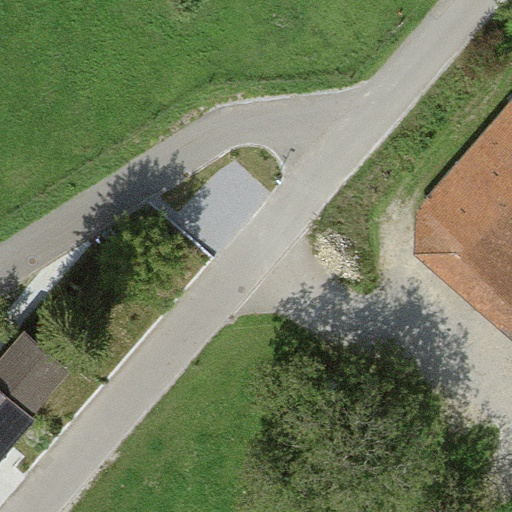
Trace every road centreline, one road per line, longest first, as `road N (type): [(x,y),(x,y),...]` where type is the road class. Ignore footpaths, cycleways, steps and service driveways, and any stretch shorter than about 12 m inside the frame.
road 1 (unclassified): [(44,511),(356,153)]
road 2 (residential): [(356,153),(313,127),(242,123),(0,273)]
road 3 (track): [(274,247),(355,319),(511,402)]
road 4 (unclassified): [(356,153),(488,0)]
